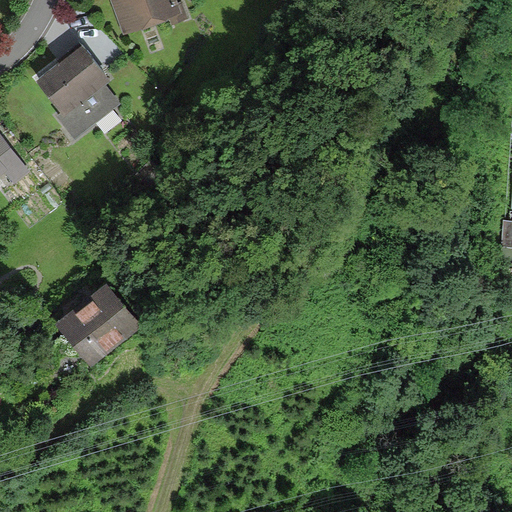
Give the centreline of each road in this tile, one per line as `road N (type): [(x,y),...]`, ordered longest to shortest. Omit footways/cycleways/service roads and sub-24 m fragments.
road 1 (track): [(476,0),(348,244),(216,365),(161,511)]
road 2 (track): [(216,365),(147,377),(94,410),(0,492)]
